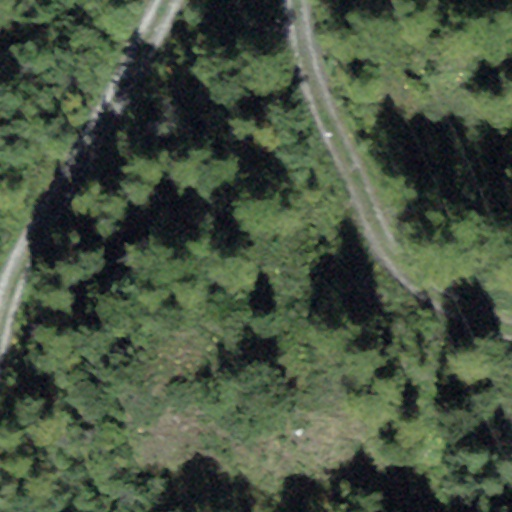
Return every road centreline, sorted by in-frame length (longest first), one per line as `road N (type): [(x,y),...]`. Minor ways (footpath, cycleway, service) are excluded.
road 1 (track): [(511,338),(477,328),(383,271),(361,198),(301,70),(295,0)]
road 2 (track): [(158,0),(136,56),(49,197),(0,308)]
